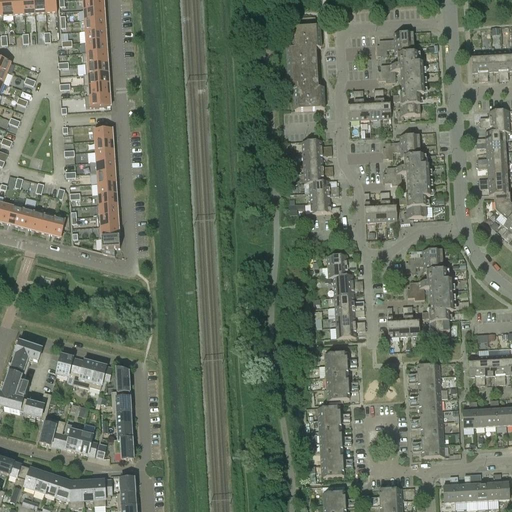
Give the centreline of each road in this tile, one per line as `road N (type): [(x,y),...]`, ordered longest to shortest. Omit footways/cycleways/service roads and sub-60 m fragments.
road 1 (residential): [(112,0),(131,268)]
road 2 (residential): [(4,333),(139,367),(139,471)]
road 3 (residential): [(366,254),(347,174),(341,38)]
road 4 (residential): [(139,471),(101,471),(0,445)]
road 5 (residential): [(466,233),(456,94)]
road 6 (residential): [(0,240),(131,268)]
